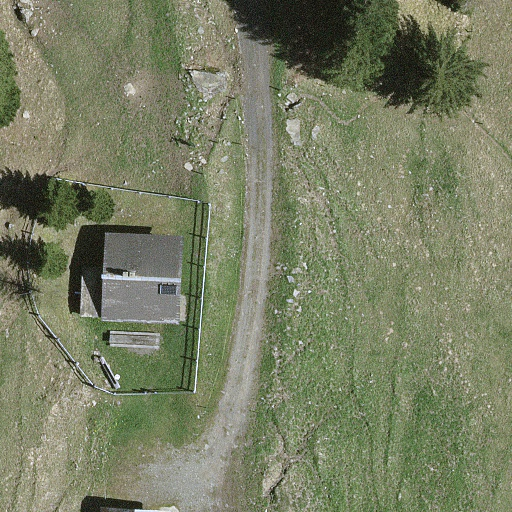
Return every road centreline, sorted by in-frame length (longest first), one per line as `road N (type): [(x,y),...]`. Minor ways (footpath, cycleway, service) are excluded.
road 1 (track): [(229,511),(269,313),(276,228),(268,134)]
road 2 (track): [(268,134),(253,0)]
